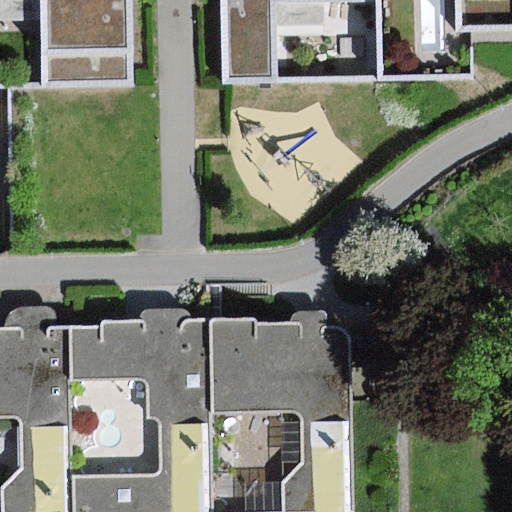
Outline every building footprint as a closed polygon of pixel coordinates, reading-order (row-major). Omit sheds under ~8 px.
[(42,0),(44,89),(135,87),(133,0),(42,0)] [(222,0),(224,85),(279,84),(278,2),(377,0),(222,0)] [(511,0),(457,0),(458,32),(511,30),(511,0)] [(252,320),(211,321),(213,414),(292,412),(298,414),(301,416),(303,420),(303,464),(283,482),(284,511),(310,511),(354,511),(350,340),(343,331),(339,329),(324,329),(322,331),(323,338),(313,338),(302,339),(302,328),(301,325),(299,324),(257,324),(256,321),(252,320)] [(73,479),(72,511),(214,511),(213,414),(211,321),(187,321),(184,323),(182,326),(182,331),(164,331),(146,332),(146,326),(145,323),(143,322),(104,323),(102,325),(102,328),(71,329),(71,379),(142,380),(146,381),(149,385),(149,418),(153,418),(158,418),(161,424),(160,472),(158,476),(154,477),(73,479)] [(3,488),(3,511),(72,511),(73,479),(71,379),(71,329),(51,329),(49,330),(48,332),(48,339),(34,339),(23,339),(23,333),(22,330),(19,329),(0,329),(0,418),(12,418),(17,419),(20,422),(21,426),(22,468),(3,488)]
